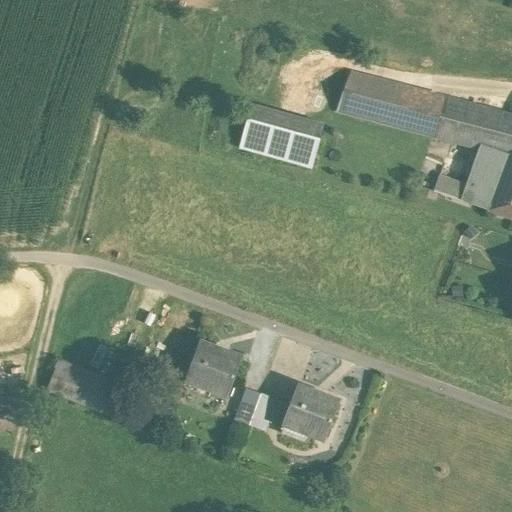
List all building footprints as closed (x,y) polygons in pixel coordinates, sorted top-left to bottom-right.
[(511,140),(511,116),(349,74),(336,111),(478,148),(506,157),(511,140)] [(319,141),(246,121),(238,149),(311,169),(319,141)] [(511,140),(506,157),(493,194),(487,211),(511,220),(511,140)] [(506,157),(478,148),(458,201),(487,211),(493,194),(506,157)] [(240,359),(199,345),(186,382),(226,396),(232,379),(233,380),(240,359)] [(123,389),(57,365),(47,389),(114,415),(123,389)] [(338,404),(298,388),(283,425),(323,440),(329,423),(330,424),(338,404)] [(245,390),(234,420),(249,425),(260,395),(245,390)] [(260,395),(249,425),(264,432),(275,401),(260,395)] [(114,417),(143,429),(146,420),(118,408),(114,417)]
